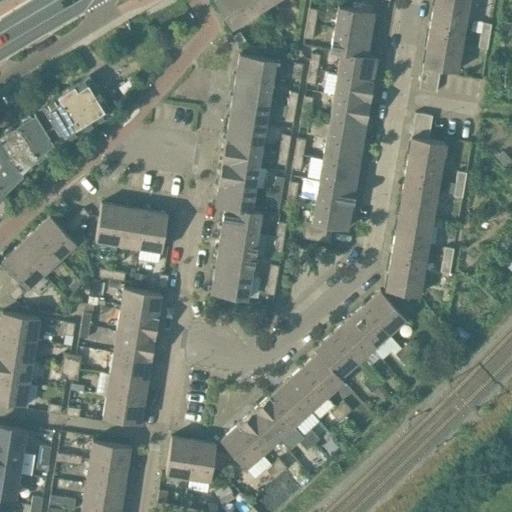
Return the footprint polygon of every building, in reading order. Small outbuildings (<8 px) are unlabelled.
[(214,0),(231,27),(274,0),(214,0)] [(457,69),(468,0),(433,0),(433,3),(426,48),(423,61),(423,64),(431,65),(440,67),(457,69)] [(338,4),(334,25),(370,31),(374,10),(338,4)] [(306,20),(315,21),(317,8),(308,7),(306,20)] [(491,22),(483,20),(472,18),(470,30),(481,32),(481,33),(489,34),(491,22)] [(315,21),(306,20),(303,37),(312,38),(315,21)] [(366,53),(370,31),(334,25),(331,47),(366,53)] [(246,41),(239,30),(232,35),(239,46),(246,41)] [(479,45),(487,47),(489,34),(481,33),(479,45)] [(376,55),(366,53),(331,47),(341,49),(337,70),(372,76),(376,55)] [(236,73),(272,79),(275,58),(239,52),(236,73)] [(309,65),(318,67),(320,54),(311,52),(309,65)] [(300,78),(302,63),(294,62),(291,77),(300,78)] [(431,65),(423,64),(421,75),(429,77),(431,65)] [(315,85),(318,67),(309,65),(306,84),(315,85)] [(438,78),(440,67),(431,65),(429,77),(438,78)] [(337,70),(333,92),(368,98),(372,76),(337,70)] [(232,95),(269,101),(272,79),(236,73),(232,95)] [(57,94),(56,95),(66,109),(62,112),(66,118),(70,116),(79,130),(111,110),(89,75),(73,84),(57,93),(57,94)] [(421,75),(419,87),(427,89),(429,77),(421,75)] [(429,77),(427,89),(436,90),(438,78),(429,77)] [(296,105),(298,92),(289,90),(287,104),(296,105)] [(365,119),(368,98),(333,92),(330,113),(365,119)] [(55,145),(79,130),(70,116),(66,118),(62,112),(66,109),(56,95),(41,104),(42,105),(33,110),(54,145),(55,145)] [(265,122),(269,101),(232,95),(229,116),(265,122)] [(304,96),(302,108),(311,110),(313,97),(304,96)] [(296,105),(287,104),(284,121),(293,122),(296,105)] [(308,127),(311,110),(302,108),(299,126),(308,127)] [(33,110),(16,120),(40,158),(54,145),(33,110)] [(423,113),(415,111),(413,123),(422,124),(423,113)] [(330,113),(326,135),(361,141),(365,119),(330,113)] [(422,124),(430,126),(432,114),(423,113),(422,124)] [(262,144),(265,122),(229,116),(225,138),(262,144)] [(23,174),(40,158),(16,120),(0,130),(0,144),(7,156),(23,174)] [(422,124),(413,123),(411,134),(420,136),(422,124)] [(420,136),(428,137),(430,126),(422,124),(420,136)] [(289,148),(291,134),(282,133),(280,147),(289,148)] [(399,204),(399,206),(433,212),(445,140),(428,137),(420,136),(411,134),(410,137),(408,150),(401,190),(399,204)] [(357,162),(361,141),(326,135),(322,156),(357,162)] [(222,159),(258,166),(262,144),(225,138),(222,159)] [(297,138),(294,151),(303,153),(305,140),(297,138)] [(289,148),(280,147),(277,164),(286,165),(289,148)] [(312,154),(303,153),(294,151),(292,169),(301,170),(302,162),(311,163),(312,154)] [(0,163),(0,186),(4,191),(15,181),(23,174),(7,156),(0,163)] [(322,156),(318,178),(354,184),(357,162),(322,156)] [(255,187),(258,166),(222,159),(218,181),(255,187)] [(463,183),(465,171),(457,169),(455,182),(463,183)] [(282,192),(284,176),(275,174),(273,190),(282,192)] [(350,205),(354,184),(318,178),(315,199),(350,205)] [(298,182),(289,180),(287,194),(296,196),(301,197),(302,188),(297,188),(298,182)] [(218,181),(215,203),(221,204),(225,205),(251,209),(255,187),(218,181)] [(463,183),(455,182),(448,181),(446,192),(453,193),(453,194),(461,196),(463,183)] [(282,192),(273,190),(270,206),(279,208),(282,192)] [(301,197),(296,196),(287,194),(284,211),(293,213),(295,204),(303,205),(304,197),(301,197)] [(305,220),(332,225),(346,227),(350,205),(315,199),(311,220),(306,219),(305,220)] [(117,241),(122,204),(101,201),(94,238),(117,241)] [(117,241),(139,245),(144,208),(122,204),(117,241)] [(221,226),(256,232),(260,211),(251,209),(225,205),(221,226)] [(433,212),(399,206),(385,288),(419,294),(433,212)] [(84,207),(65,224),(71,231),(90,214),(84,207)] [(166,211),(144,208),(139,245),(160,249),(166,211)] [(49,214),(33,229),(60,257),(76,242),(49,214)] [(330,241),(332,225),(305,220),(303,236),(330,241)] [(275,235),(284,236),(286,223),(277,221),(275,235)] [(218,247),(253,253),(256,232),(221,226),(218,247)] [(43,272),(60,257),(33,229),(17,244),(43,272)] [(284,236),(275,235),(272,251),(281,253),(284,236)] [(502,252),(506,246),(501,242),(496,248),(502,252)] [(17,244),(15,245),(1,259),(27,287),(43,272),(17,244)] [(442,257),(450,259),(452,246),(444,245),(442,257)] [(249,275),(253,253),(218,247),(214,269),(249,275)] [(448,271),(450,259),(442,257),(440,270),(448,271)] [(267,278),(277,279),(279,266),(270,264),(267,278)] [(100,266),(99,275),(111,277),(113,268),(100,266)] [(125,270),(113,268),(111,277),(124,279),(125,270)] [(249,275),(214,269),(210,293),(246,299),(249,275)] [(147,274),(135,272),(134,281),(146,283),(147,274)] [(168,274),(163,273),(159,272),(157,285),(166,286),(168,274)] [(74,291),(83,282),(77,276),(67,285),(74,291)] [(108,285),(119,287),(120,279),(110,277),(108,285)] [(91,278),(87,302),(96,303),(100,279),(91,278)] [(277,279),(267,278),(265,295),(274,296),(277,279)] [(8,292),(14,298),(14,299),(24,290),(18,283),(8,292)] [(119,308),(157,314),(161,291),(123,285),(119,308)] [(380,288),(363,303),(388,332),(405,317),(380,288)] [(372,346),(388,332),(363,303),(347,318),(372,346)] [(154,335),(157,314),(119,308),(116,329),(154,335)] [(1,310),(0,317),(0,332),(15,335),(35,338),(39,316),(1,310)] [(82,310),(80,323),(89,324),(91,312),(82,310)] [(331,332),(356,360),(372,346),(347,318),(331,332)] [(69,321),(60,319),(58,332),(66,334),(69,321)] [(87,336),(89,324),(80,323),(78,335),(87,336)] [(457,325),(451,333),(463,342),(469,334),(457,325)] [(150,357),(154,335),(116,329),(112,351),(150,357)] [(35,338),(15,335),(0,332),(0,353),(32,359),(35,338)] [(339,375),(356,360),(331,332),(314,347),(317,351),(339,375)] [(416,351),(408,341),(402,347),(410,357),(416,351)] [(395,353),(404,362),(410,357),(402,347),(395,353)] [(109,372),(147,378),(150,357),(112,351),(109,372)] [(317,351),(302,365),(328,394),(344,380),(339,375),(317,351)] [(64,352),(61,365),(70,366),(72,353),(69,352),(64,352)] [(0,376),(15,379),(28,381),(32,359),(0,353),(0,376)] [(72,353),(70,366),(79,367),(81,355),(72,353)] [(59,377),(65,378),(68,378),(70,366),(61,365),(59,377)] [(328,394),(302,365),(285,380),(311,409),(318,417),(335,402),(328,394)] [(79,367),(70,366),(68,378),(77,379),(79,367)] [(375,370),(369,375),(378,385),(384,380),(375,370)] [(143,399),(147,378),(109,372),(105,393),(143,399)] [(371,391),(378,385),(369,375),(362,381),(371,391)] [(28,381),(15,379),(0,376),(0,398),(25,403),(28,381)] [(285,380),(269,394),(295,423),(311,409),(285,380)] [(70,388),(83,390),(84,384),(71,382),(70,388)] [(139,421),(143,399),(105,393),(102,415),(139,421)] [(278,437),(295,423),(269,394),(253,409),(278,437)] [(343,399),(337,404),(345,414),(352,409),(343,399)] [(60,413),(61,404),(48,402),(47,411),(60,413)] [(66,414),(78,415),(80,406),(67,404),(66,414)] [(339,420),(345,414),(337,404),(330,410),(339,420)] [(253,409),(236,423),(261,451),(278,437),(253,409)] [(0,446),(22,450),(26,428),(0,423),(0,446)] [(271,462),(261,451),(236,423),(220,438),(245,466),(254,476),(271,462)] [(310,428),(304,433),(312,444),(319,438),(310,428)] [(306,449),(312,444),(304,433),(297,439),(306,449)] [(189,465),(193,438),(171,435),(165,472),(187,475),(189,465)] [(92,438),(89,461),(126,467),(129,444),(92,438)] [(215,442),(193,438),(189,465),(187,475),(209,479),(215,442)] [(39,453),(49,454),(50,445),(40,443),(39,453)] [(22,450),(0,446),(0,468),(19,472),(22,450)] [(56,460),(68,462),(69,453),(57,451),(56,460)] [(49,454),(39,453),(37,462),(48,464),(49,454)] [(82,455),(69,453),(68,462),(80,464),(82,455)] [(278,456),(272,462),(280,472),(287,466),(278,456)] [(126,467),(89,461),(85,482),(122,488),(126,467)] [(274,477),(280,472),(272,462),(265,467),(274,477)] [(0,491),(15,494),(19,472),(0,468),(0,491)] [(119,509),(122,488),(85,482),(82,503),(119,509)] [(215,489),(222,502),(234,496),(227,483),(215,489)] [(156,501),(165,502),(167,490),(159,488),(156,501)] [(182,505),(191,506),(193,494),(184,492),(182,505)] [(49,502),(61,504),(63,495),(50,493),(49,502)] [(41,505),(42,496),(32,494),(31,503),(41,505)] [(75,497),(63,495),(61,504),(74,506),(75,497)] [(31,503),(29,511),(39,511),(41,505),(31,503)]
